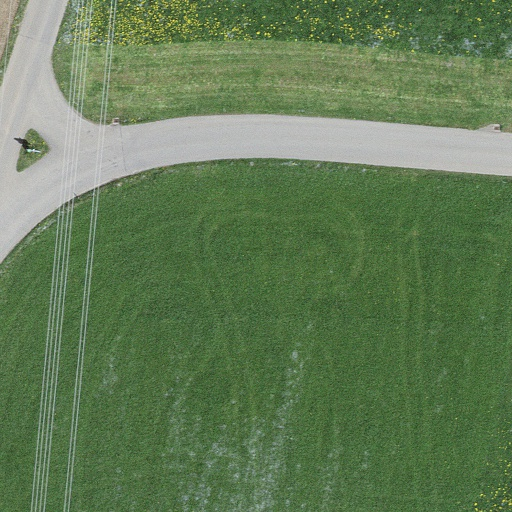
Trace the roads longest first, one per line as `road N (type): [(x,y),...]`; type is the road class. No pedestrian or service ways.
road 1 (unclassified): [(511,167),(272,150),(6,156)]
road 2 (unclassified): [(6,156),(54,0)]
